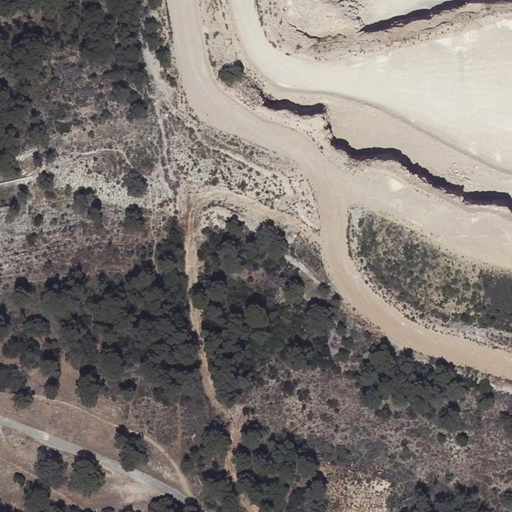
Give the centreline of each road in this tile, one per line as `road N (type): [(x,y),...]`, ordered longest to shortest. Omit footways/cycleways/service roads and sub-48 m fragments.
road 1 (track): [(340,254),(227,194),(196,203),(187,227),(207,386),(234,423),(226,465),(254,511)]
road 2 (unclassified): [(0,421),(143,480),(185,511)]
